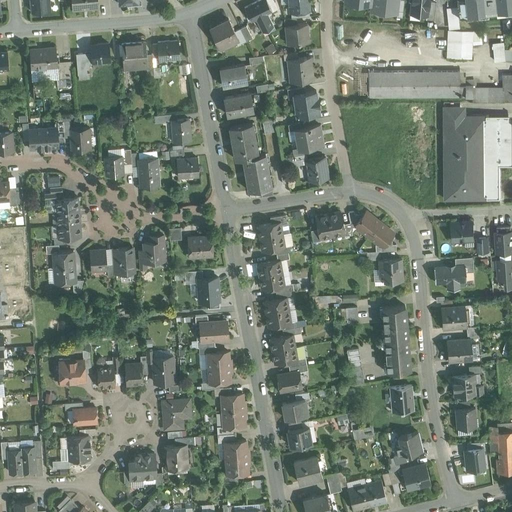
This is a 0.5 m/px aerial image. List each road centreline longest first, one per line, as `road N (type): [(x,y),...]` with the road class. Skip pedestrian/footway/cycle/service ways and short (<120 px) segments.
road 1 (residential): [(282,511),(225,210)]
road 2 (residential): [(404,213),(417,241),(431,406),(453,500)]
road 3 (residential): [(0,165),(57,162),(97,189),(113,216),(225,210)]
road 4 (residential): [(225,210),(191,11)]
road 5 (residential): [(326,0),(348,189)]
road 6 (residential): [(16,29),(191,11)]
road 7 (residential): [(225,210),(348,189)]
